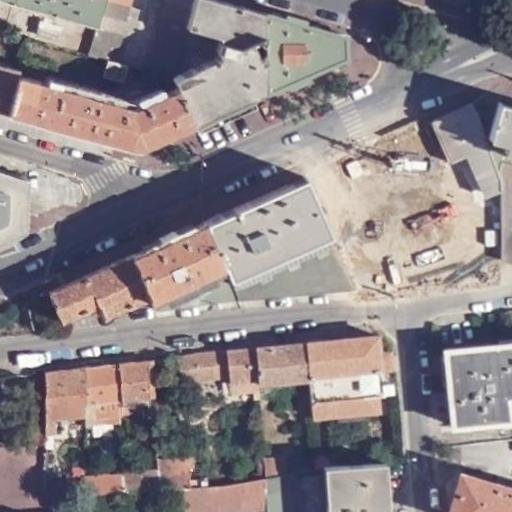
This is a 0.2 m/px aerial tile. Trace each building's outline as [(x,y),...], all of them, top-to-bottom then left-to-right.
[(18,0),(94,21),(100,0),(18,0)] [(100,0),(94,21),(85,52),(93,54),(104,57),(111,59),(128,0),(100,0)] [(182,27),(190,0),(164,0),(144,68),(169,75),(182,27)] [(173,84),(191,124),(263,91),(263,12),(221,0),(190,0),(182,27),(216,36),(212,49),(215,57),(170,77),(173,84)] [(263,12),(263,91),(342,56),(341,35),(263,12)] [(124,63),(111,59),(104,57),(100,73),(120,79),(124,63)] [(0,64),(0,106),(10,110),(20,75),(19,69),(0,64)] [(20,75),(10,110),(136,144),(147,142),(191,124),(173,84),(142,98),(138,87),(124,93),(121,103),(20,75)] [(511,104),(486,97),(471,103),(499,173),(505,153),(511,155),(511,104)] [(499,173),(471,103),(434,118),(452,162),(466,157),(471,155),(485,189),(499,183),(499,173)] [(501,259),(511,262),(511,155),(505,153),(499,173),(499,183),(499,193),(501,259)] [(471,155),(466,157),(483,200),(499,193),(499,183),(485,189),(471,155)] [(0,222),(14,223),(13,175),(0,171),(0,222)] [(237,299),(354,285),(304,176),(202,222),(237,299)] [(153,309),(237,299),(202,222),(128,256),(146,295),(153,309)] [(128,256),(47,293),(59,319),(95,302),(101,315),(146,295),(128,256)] [(381,395),(378,370),(377,351),(375,335),(303,342),(306,377),(310,417),(378,410),(376,396),(381,395)] [(303,342),(252,347),(256,383),(306,377),(303,342)] [(511,394),(511,342),(483,345),(443,349),(451,425),(510,419),(507,395),(511,394)] [(252,347),(176,356),(179,381),(223,376),(225,394),(257,390),(256,383),(252,347)] [(378,370),(394,369),(393,351),(377,351),(378,370)] [(150,360),(115,363),(118,401),(119,412),(129,411),(128,400),(153,397),(150,360)] [(115,363),(80,366),(85,417),(86,426),(95,425),(93,403),(118,401),(115,363)] [(80,366),(41,369),(46,433),(56,432),(55,420),(85,417),(80,366)] [(47,439),(0,442),(0,511),(168,511),(168,506),(84,511),(64,511),(63,493),(51,494),(47,439)] [(189,457),(156,459),(157,471),(157,490),(181,488),(190,488),(189,457)] [(395,511),(395,510),(381,511),(377,462),(326,466),(329,511),(395,511)] [(157,471),(122,473),(122,477),(123,491),(157,490),(157,471)] [(297,511),(296,472),(263,479),(265,509),(264,511),(297,511)] [(511,511),(511,487),(508,487),(510,481),(496,477),(494,483),(459,473),(448,511),(511,511)] [(122,477),(88,479),(88,493),(123,491),(122,477)] [(229,511),(265,509),(263,479),(227,486),(190,488),(181,488),(181,511),(229,511)]
